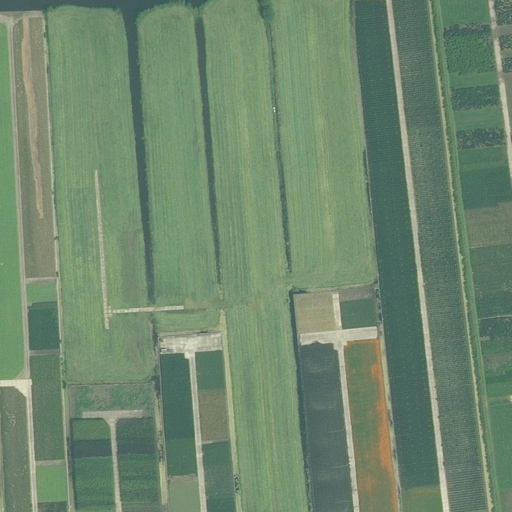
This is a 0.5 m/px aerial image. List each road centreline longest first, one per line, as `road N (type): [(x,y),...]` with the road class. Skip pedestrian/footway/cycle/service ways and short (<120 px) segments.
road 1 (track): [(445,511),(387,0)]
road 2 (track): [(356,511),(334,299)]
road 3 (track): [(511,169),(490,0)]
road 4 (track): [(203,511),(190,343)]
road 5 (track): [(0,384),(27,383),(33,511)]
